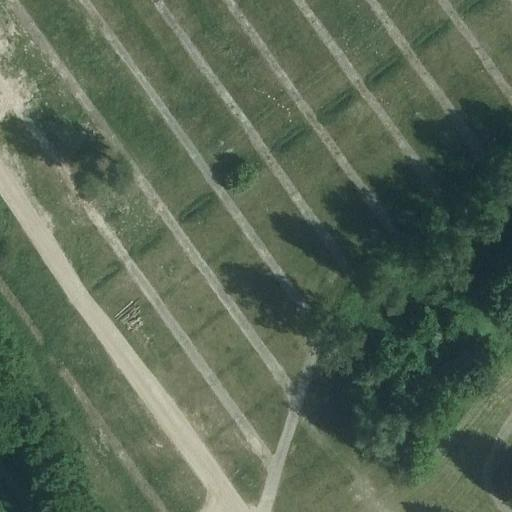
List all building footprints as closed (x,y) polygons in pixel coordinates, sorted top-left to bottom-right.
[(340,224),(357,205),(347,196),(330,215),(340,224)] [(19,251),(0,261),(0,262),(5,272),(25,261),(19,251)] [(278,386),(255,404),(265,417),(288,400),(278,386)] [(420,511),(388,465),(320,511),(420,511)] [(339,489),(362,472),(357,465),(334,482),(339,489)]
